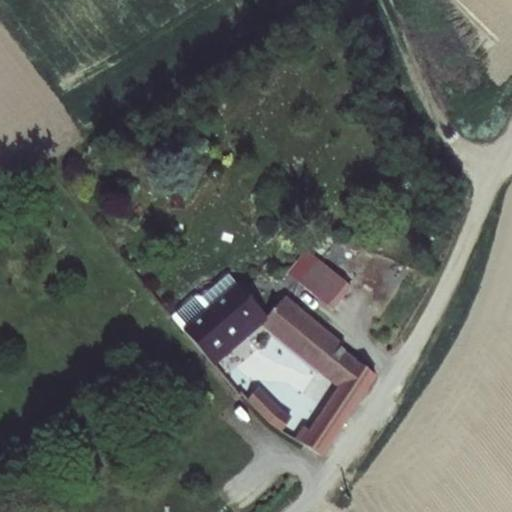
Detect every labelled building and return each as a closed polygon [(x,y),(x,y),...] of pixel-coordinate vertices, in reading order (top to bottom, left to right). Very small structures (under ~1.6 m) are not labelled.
[(341,217),(332,208),(300,242),(309,251),(305,255),(335,284),(355,263),(325,234),(341,217)] [(211,282),(236,257),(226,247),(201,272),(211,282)] [(347,324),(290,270),(271,291),(342,363),(317,403),(285,384),(235,322),(268,288),(236,257),(211,282),(187,307),(239,367),(244,364),(281,407),(327,429),(384,347),(347,324)] [(187,307),(211,282),(201,272),(174,293),(187,307)] [(10,345),(42,397),(69,381),(38,329),(10,345)] [(92,506),(96,511),(103,511),(109,508),(101,499),(92,506)]
